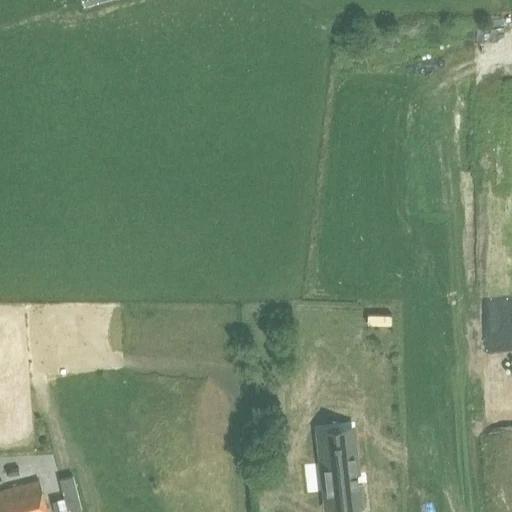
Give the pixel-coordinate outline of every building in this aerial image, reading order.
[(511,293),(486,295),(486,307),(511,305),(511,293)] [(497,343),(511,341),(511,309),(494,312),(497,343)] [(511,419),(511,398),(493,398),(492,422),(502,422),(502,419),(511,419)] [(360,505),(352,440),(340,442),(340,440),(333,440),(334,442),(321,444),(328,508),(360,505)] [(48,511),(40,478),(0,489),(0,511),(48,511)]
